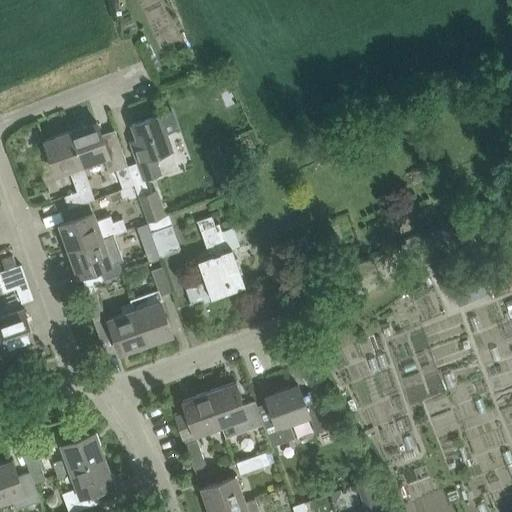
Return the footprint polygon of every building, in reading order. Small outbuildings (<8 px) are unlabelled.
[(138,161),(127,165),(134,184),(134,185),(139,198),(148,223),(159,219),(165,217),(164,215),(156,192),(151,194),(146,178),(159,174),(160,175),(178,169),(172,149),(166,134),(166,132),(163,124),(160,115),(132,124),(140,146),(133,148),(138,161)] [(101,134),(97,121),(70,131),(82,165),(104,157),(109,172),(116,169),(123,188),(134,185),(134,184),(127,165),(115,129),(101,134)] [(94,198),(82,165),(70,131),(44,140),(57,174),(69,170),(77,191),(65,196),(69,209),(89,202),(89,200),(94,198)] [(224,147),(232,164),(246,158),(238,141),(224,147)] [(54,229),(50,217),(69,212),(64,196),(32,205),(40,233),(54,229)] [(73,219),(59,224),(69,251),(114,235),(114,233),(126,228),(122,218),(113,221),(111,216),(96,221),(89,202),(69,209),(73,219)] [(159,219),(148,223),(149,225),(155,243),(157,248),(160,257),(181,249),(168,215),(165,217),(159,219)] [(185,287),(190,302),(189,302),(189,304),(253,281),(252,280),(246,282),(237,258),(235,259),(231,250),(229,251),(219,223),(215,224),(212,215),(197,220),(208,250),(198,254),(207,280),(185,287)] [(478,216),(455,225),(461,241),(484,232),(481,223),(478,216)] [(137,227),(141,238),(152,234),(149,225),(148,223),(137,227)] [(123,259),(114,235),(69,251),(78,276),(99,269),(103,280),(123,273),(118,261),(123,259)] [(5,270),(10,268),(17,266),(13,255),(2,259),(5,270)] [(21,264),(17,266),(10,268),(22,303),(33,299),(21,264)] [(161,295),(172,291),(163,266),(152,270),(159,290),(160,295),(161,295)] [(481,278),(453,289),(460,305),(487,294),(481,278)] [(93,319),(105,315),(96,290),(84,294),(93,319)] [(155,291),(131,300),(132,303),(134,310),(146,344),(173,334),(161,301),(161,300),(163,300),(161,295),(160,295),(159,290),(155,291)] [(146,344),(132,303),(121,307),(123,313),(108,319),(120,353),(146,344)] [(23,308),(4,315),(0,316),(0,329),(8,352),(35,342),(23,308)] [(0,354),(8,352),(0,329),(0,354)] [(221,425),(225,437),(264,423),(259,410),(255,400),(243,405),(235,381),(208,391),(221,425)] [(259,410),(264,423),(271,446),(295,438),(289,421),(309,413),(298,384),(267,396),(270,406),(259,410)] [(195,434),(221,425),(208,391),(183,400),(187,412),(176,416),(194,469),(206,465),(195,434)] [(314,411),(309,413),(314,430),(315,433),(332,426),(322,408),(314,411)] [(53,462),(57,474),(69,470),(105,457),(95,431),(61,444),(66,457),(53,462)] [(241,473),(269,463),(265,451),(236,461),(241,473)] [(36,454),(25,458),(30,471),(34,482),(45,479),(36,454)] [(75,487),(62,492),(69,511),(100,501),(96,490),(115,483),(105,457),(69,470),(75,487)] [(34,482),(30,471),(18,475),(12,459),(0,463),(0,502),(12,498),(15,507),(39,498),(34,482)] [(235,475),(201,487),(209,511),(214,511),(244,501),(235,475)] [(369,511),(379,509),(368,478),(356,482),(366,511),(369,511)] [(244,501),(214,511),(256,511),(260,511),(255,497),(244,501)] [(307,511),(303,500),(292,505),(294,511),(307,511)] [(103,511),(100,501),(69,511),(67,511),(103,511)]
